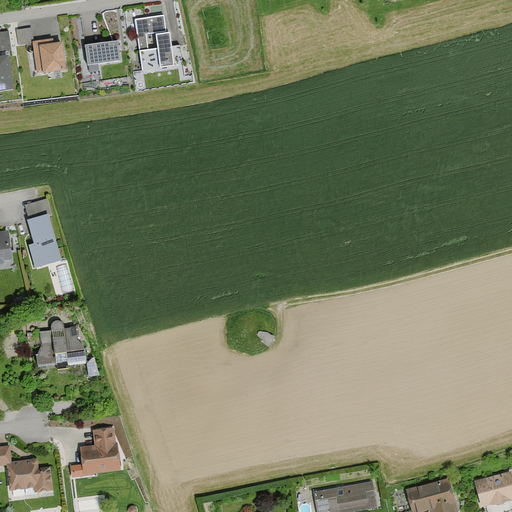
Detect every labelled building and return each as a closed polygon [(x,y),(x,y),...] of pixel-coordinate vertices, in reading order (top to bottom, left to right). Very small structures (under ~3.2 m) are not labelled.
[(164,19),(135,22),(141,73),(181,69),(179,48),(173,49),(172,36),(157,37),(159,51),(147,52),(145,36),(165,34),(164,19)] [(31,31),(16,33),(17,48),(33,46),(36,76),(67,73),(64,46),(55,47),(54,41),(33,44),(31,31)] [(0,53),(10,53),(9,35),(0,35),(0,53)] [(121,65),(119,44),(87,48),(89,68),(121,65)] [(0,93),(15,92),(10,58),(0,58),(0,93)] [(51,217),(46,202),(24,208),(28,222),(27,223),(34,246),(29,247),(35,269),(62,262),(49,218),(51,217)] [(12,262),(9,234),(0,234),(0,266),(5,265),(5,263),(12,262)] [(79,343),(77,328),(64,330),(64,327),(62,324),(59,322),(55,323),(52,325),(51,328),(52,331),(40,332),(42,347),(37,358),(38,368),(86,362),(84,346),(79,343)] [(116,444),(114,429),(93,432),(95,447),(80,448),(84,476),(122,471),(118,444),(116,444)] [(53,492),(51,468),(38,469),(38,462),(12,464),(11,447),(0,448),(0,469),(9,468),(11,492),(36,489),(36,494),(53,492)] [(511,511),(511,472),(477,483),(485,508),(488,508),(488,511),(511,511)] [(460,511),(451,479),(410,491),(416,511),(432,511),(433,511),(432,511),(460,511)] [(360,511),(378,508),(373,482),(316,494),(319,511),(360,511)]
